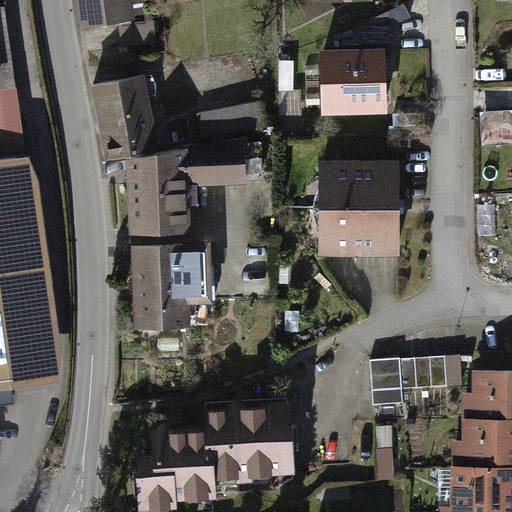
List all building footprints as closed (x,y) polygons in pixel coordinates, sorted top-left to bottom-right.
[(78,0),(83,28),(118,23),(122,51),(158,45),(154,21),(134,24),(130,0),(78,0)] [(382,49),(317,51),(319,117),(383,115),(382,49)] [(282,63),(285,115),(303,114),(300,62),(282,63)] [(141,75),(89,85),(104,160),(156,149),(141,75)] [(257,103),(190,116),(195,143),(263,129),(257,103)] [(511,113),(483,115),(485,149),(511,147),(511,113)] [(237,140),(123,160),(129,246),(187,243),(183,188),(241,184),(237,140)] [(0,387),(12,386),(52,380),(19,155),(0,157),(0,387)] [(394,161),(316,161),(317,257),(395,256),(394,161)] [(187,243),(129,246),(132,330),(185,328),(184,304),(206,303),(204,242),(187,243)] [(462,358),(371,364),(374,407),(403,406),(403,391),(464,388),(462,358)] [(464,395),(464,419),(511,418),(511,371),(472,372),(472,395),(464,395)] [(0,403),(14,402),(12,386),(0,387),(0,403)] [(149,454),(131,456),(135,511),(173,511),(174,511),(173,502),(212,499),(210,482),(290,475),(283,400),(195,408),(198,433),(148,438),(149,454)] [(511,418),(464,419),(460,419),(461,443),(451,443),(452,467),(511,466),(511,418)] [(440,509),(440,511),(511,511),(511,466),(452,467),(450,467),(450,509),(440,509)]
